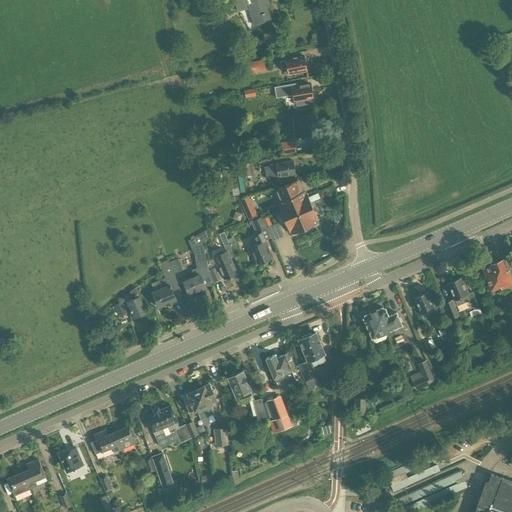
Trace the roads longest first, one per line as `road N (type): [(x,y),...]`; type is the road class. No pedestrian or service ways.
road 1 (residential): [(0,444),(295,318)]
road 2 (secondary): [(0,427),(290,302)]
road 3 (unclassified): [(367,269),(322,0)]
road 4 (residential): [(367,269),(374,283),(511,223)]
road 5 (secondary): [(367,269),(511,206)]
